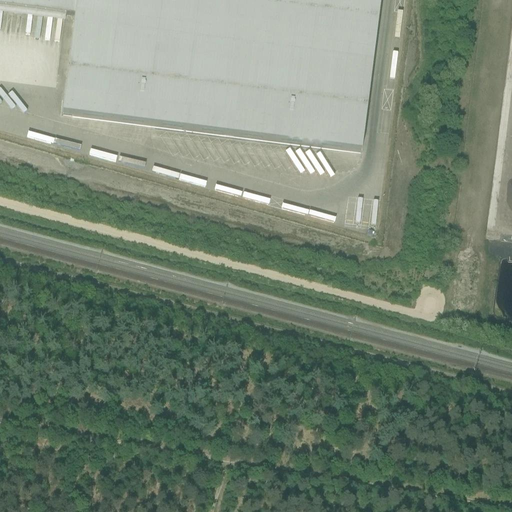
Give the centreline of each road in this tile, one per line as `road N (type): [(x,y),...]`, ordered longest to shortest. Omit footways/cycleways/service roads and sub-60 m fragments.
road 1 (track): [(0,260),(511,396)]
road 2 (track): [(229,460),(511,506)]
road 3 (track): [(229,460),(0,418)]
